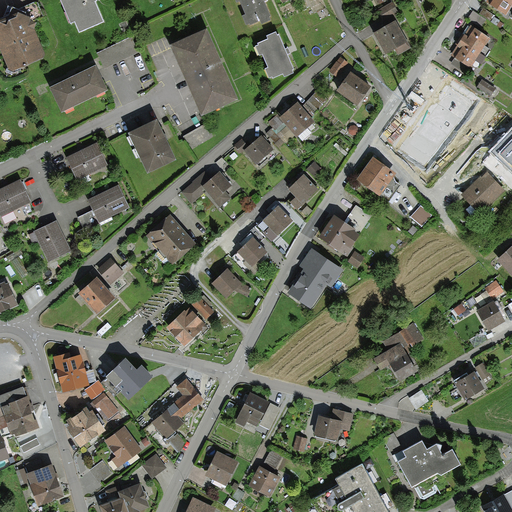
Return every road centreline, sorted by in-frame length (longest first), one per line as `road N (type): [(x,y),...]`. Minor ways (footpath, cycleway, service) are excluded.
road 1 (residential): [(353,37),(25,326)]
road 2 (residential): [(395,102),(306,235),(233,373)]
road 3 (residential): [(233,373),(25,326)]
road 4 (residential): [(82,511),(25,326)]
road 5 (residential): [(172,92),(0,170)]
road 6 (residential): [(386,411),(233,373)]
road 7 (residential): [(233,373),(162,511)]
road 8 (residential): [(511,330),(386,411)]
road 9 (residential): [(511,439),(386,411)]
road 10 (residential): [(462,2),(395,102)]
